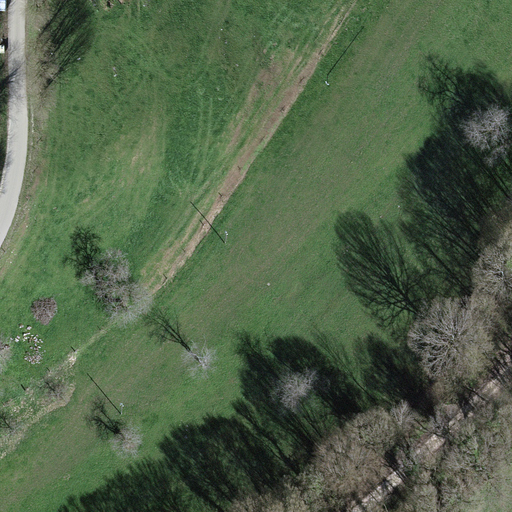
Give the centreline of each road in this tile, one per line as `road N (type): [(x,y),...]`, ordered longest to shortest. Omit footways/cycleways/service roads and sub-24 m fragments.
road 1 (unclassified): [(0,220),(18,130),(16,0)]
road 2 (track): [(355,511),(511,362)]
